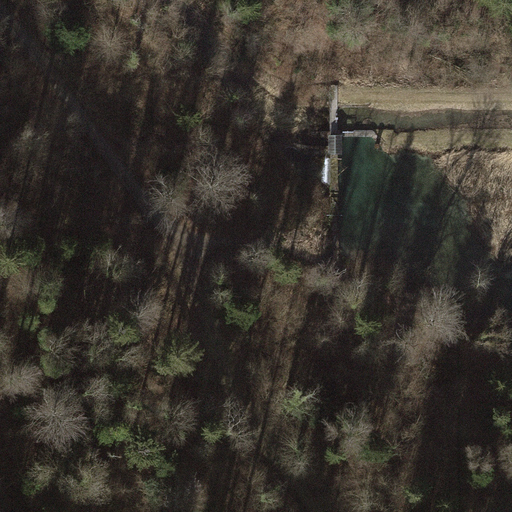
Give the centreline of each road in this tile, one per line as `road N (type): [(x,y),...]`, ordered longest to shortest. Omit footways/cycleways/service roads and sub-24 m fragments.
road 1 (track): [(0,11),(181,259),(249,432),(316,511)]
road 2 (track): [(511,90),(330,90)]
